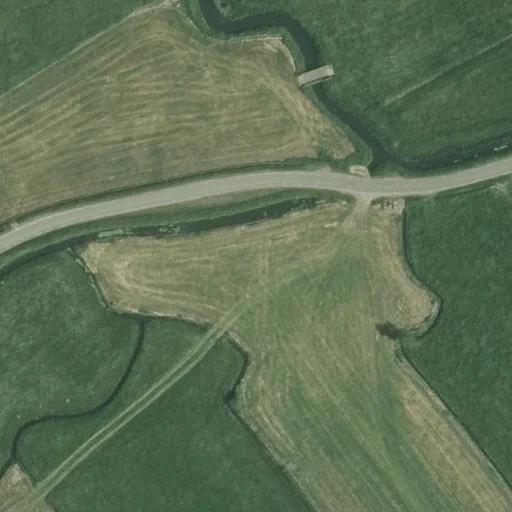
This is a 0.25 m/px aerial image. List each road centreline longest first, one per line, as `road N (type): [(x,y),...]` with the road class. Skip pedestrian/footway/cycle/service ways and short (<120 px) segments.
road 1 (unclassified): [(0,262),(102,211),(183,192),(423,187),(511,171)]
road 2 (track): [(13,511),(237,309),(357,224),(363,188)]
